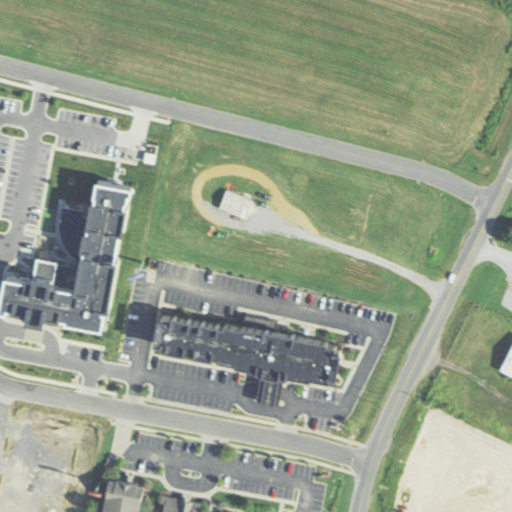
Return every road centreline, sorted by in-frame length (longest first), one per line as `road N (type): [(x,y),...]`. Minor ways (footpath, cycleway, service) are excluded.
road 1 (residential): [(494,212),(413,172),(0,68),(1,385),(375,460)]
road 2 (residential): [(363,511),(402,396),(511,177)]
